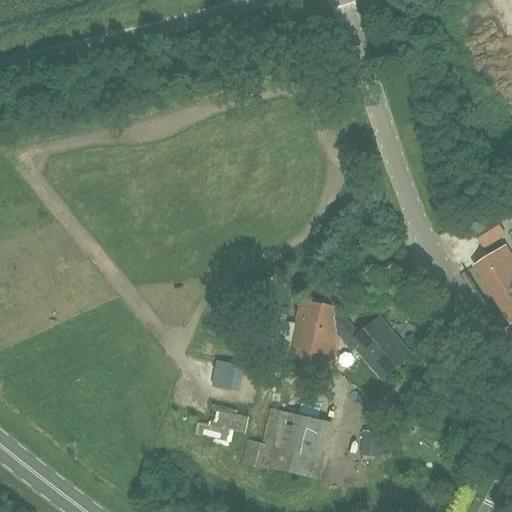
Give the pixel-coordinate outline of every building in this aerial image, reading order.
[(497,219),(476,232),(488,253),(509,240),(497,219)] [(511,257),(506,248),(476,267),(511,324),(511,323),(511,257)] [(383,379),(410,356),(379,320),(360,336),(343,317),(345,311),(302,301),(288,359),(331,369),(339,336),(352,351),(356,348),(383,379)] [(236,396),(241,370),(217,366),(213,392),(236,396)] [(207,412),(233,413),(233,426),(255,427),(255,419),(244,419),(244,396),(207,395),(207,412)] [(288,416),(283,448),(296,450),(292,481),(319,485),(328,421),(288,416)]
